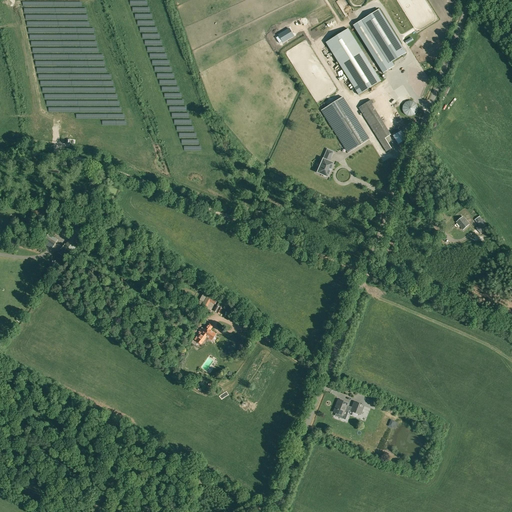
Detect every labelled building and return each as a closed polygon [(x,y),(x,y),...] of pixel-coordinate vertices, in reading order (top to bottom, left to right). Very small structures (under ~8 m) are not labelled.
[(406,53),(379,10),(353,26),(382,73),(394,66),(391,62),(406,53)] [(289,29),(279,36),(283,42),(294,36),(289,29)] [(358,95),(380,81),(348,29),(326,42),(358,95)] [(369,139),(342,97),(321,110),(348,153),(369,139)] [(371,100),(359,108),(386,151),(398,144),(405,139),(400,131),(393,136),(371,100)] [(407,116),(411,116),(415,115),(417,111),(418,107),(416,104),(413,101),(409,101),(405,102),(403,105),(402,110),(404,113),(407,116)] [(323,159),(318,173),(328,177),(333,163),(329,162),(333,152),(327,150),(323,159)] [(475,220),(479,226),(485,222),(481,215),(475,220)] [(463,217),(457,222),(463,230),(469,224),(463,217)] [(75,227),(68,242),(78,246),(80,242),(78,242),(82,232),(75,227)] [(52,249),(58,240),(49,234),(43,243),(52,249)] [(215,305),(217,300),(204,293),(198,304),(202,306),(201,308),(205,310),(210,302),(215,305)] [(207,337),(211,340),(215,334),(209,330),(212,326),(209,324),(204,330),(201,328),(199,332),(200,332),(194,339),(201,344),(207,337)] [(348,403),(338,399),(333,412),(343,416),(346,408),(351,410),(351,411),(360,415),(364,405),(354,402),(352,408),(347,406),(348,403)]
